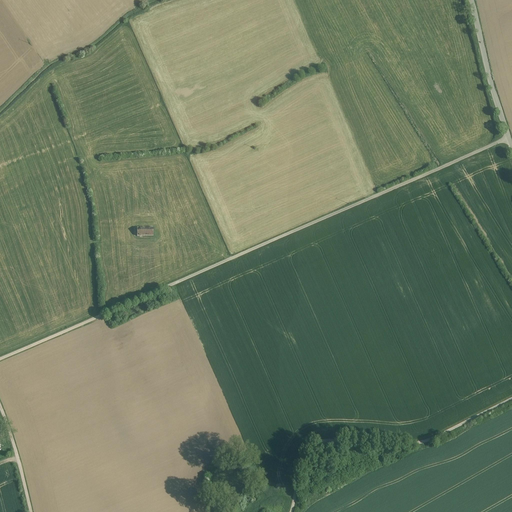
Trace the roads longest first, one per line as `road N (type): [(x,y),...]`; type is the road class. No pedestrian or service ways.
road 1 (track): [(509,138),(0,359)]
road 2 (track): [(290,511),(310,446),(409,445),(511,399)]
road 3 (tertiary): [(511,147),(471,0)]
